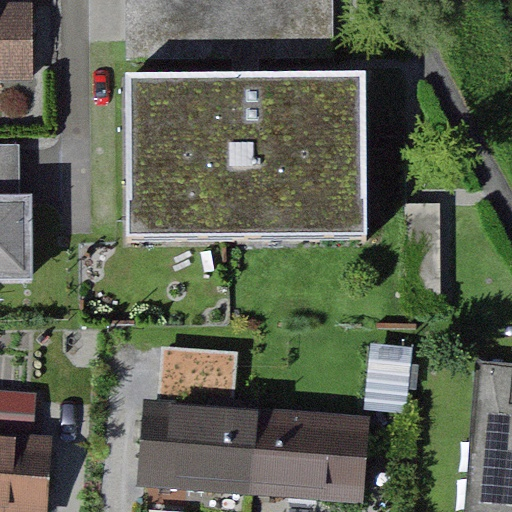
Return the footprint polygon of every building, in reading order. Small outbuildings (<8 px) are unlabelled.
[(0,83),(40,82),(37,4),(0,5),(0,83)] [(348,85),(113,86),(114,249),(349,248),(348,85)] [(0,148),(0,283),(39,283),(38,197),(29,197),(28,148),(0,148)] [(447,204),(413,205),(413,303),(447,303),(447,204)] [(511,511),(511,367),(488,365),(477,511),(511,511)] [(252,497),(257,414),(147,407),(142,489),(252,497)] [(362,504),(367,421),(257,414),(252,497),(362,504)] [(0,511),(44,511),(50,439),(0,435),(0,511)]
